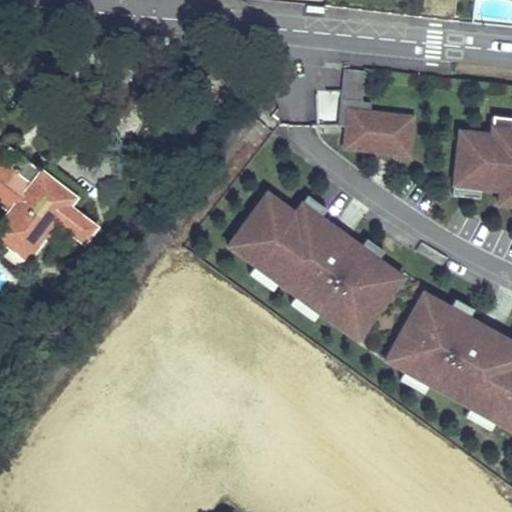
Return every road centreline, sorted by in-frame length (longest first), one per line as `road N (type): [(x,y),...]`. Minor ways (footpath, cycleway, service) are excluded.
road 1 (unknown): [(299,93),(0,444)]
road 2 (residential): [(300,26),(302,133),(395,209),(511,274)]
road 3 (tertiary): [(300,26),(511,48)]
road 4 (tertiary): [(132,10),(300,26)]
